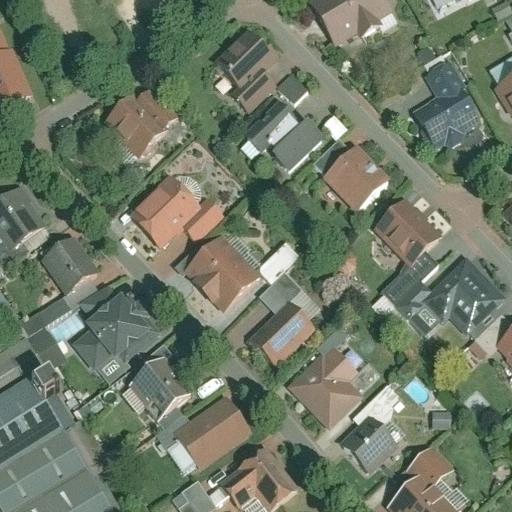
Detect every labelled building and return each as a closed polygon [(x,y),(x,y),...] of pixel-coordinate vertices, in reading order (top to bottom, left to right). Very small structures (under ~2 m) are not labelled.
[(390,18),(379,0),(316,0),(307,6),(332,51),(356,37),(361,45),(383,32),(379,24),(390,18)] [(0,30),(0,118),(38,102),(5,28),(0,30)] [(275,63),(250,37),(217,70),(242,95),(264,74),(275,63)] [(414,118),(435,154),(482,126),(449,68),(426,82),(439,104),(414,118)] [(279,89),(264,74),(242,95),(234,103),(249,119),(279,89)] [(511,84),(498,92),(511,117),(511,84)] [(283,100),(295,112),(309,99),(297,87),(283,100)] [(136,97),(107,129),(144,164),(174,132),(136,97)] [(304,130),(282,108),(246,143),(268,165),(304,130)] [(337,144),(347,137),(337,121),(327,128),(337,144)] [(326,185),(358,219),(390,188),(359,155),(326,185)] [(128,222),(159,253),(203,210),(172,179),(128,222)] [(0,208),(0,241),(11,258),(45,235),(18,196),(0,208)] [(445,245),(408,206),(376,235),(413,275),(445,245)] [(511,210),(503,219),(511,228),(511,210)] [(185,276),(228,319),(264,284),(221,240),(185,276)] [(44,266),(68,302),(100,280),(75,244),(56,257),(44,266)] [(509,307),(469,265),(422,310),(443,332),(450,326),(468,345),(509,307)] [(118,370),(156,341),(126,301),(118,307),(109,294),(85,311),(95,324),(88,329),(92,335),(75,348),(96,376),(113,363),(118,370)] [(249,345),(277,373),(316,334),(288,306),(249,345)] [(234,330),(245,343),(255,335),(256,336),(266,327),(254,313),(234,330)] [(28,345),(50,381),(69,369),(47,333),(28,345)] [(511,343),(499,355),(511,368),(511,343)] [(0,412),(37,390),(50,381),(28,345),(0,362),(0,412)] [(287,395),(330,438),(363,405),(321,362),(287,395)] [(194,405),(165,365),(130,390),(160,430),(194,405)] [(0,478),(33,458),(67,438),(37,390),(0,412),(0,478)] [(206,478),(256,441),(246,427),(227,402),(177,439),(206,478)] [(340,453),(368,481),(399,451),(371,423),(340,453)] [(0,478),(0,511),(30,511),(90,476),(67,438),(33,458),(0,478)] [(453,475),(431,453),(409,475),(419,485),(391,511),(453,511),(435,493),(453,475)] [(266,456),(221,489),(238,511),(243,511),(258,501),(265,511),(282,511),(299,499),(266,456)] [(111,511),(90,476),(30,511),(111,511)]
